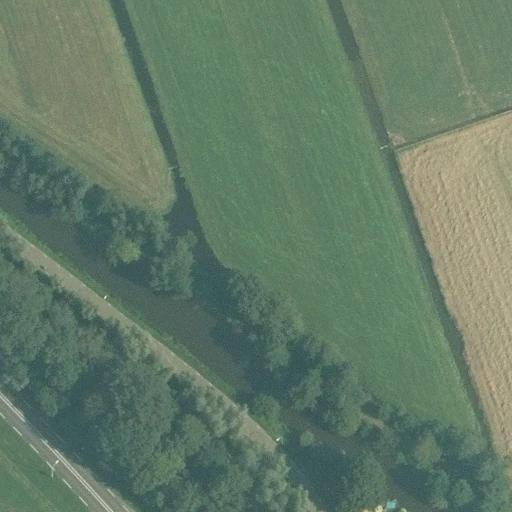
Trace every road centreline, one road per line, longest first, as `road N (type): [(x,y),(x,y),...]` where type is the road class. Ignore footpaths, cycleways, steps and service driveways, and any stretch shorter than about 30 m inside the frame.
road 1 (unclassified): [(316,511),(277,454),(224,405),(0,235)]
road 2 (primary): [(108,511),(0,398)]
